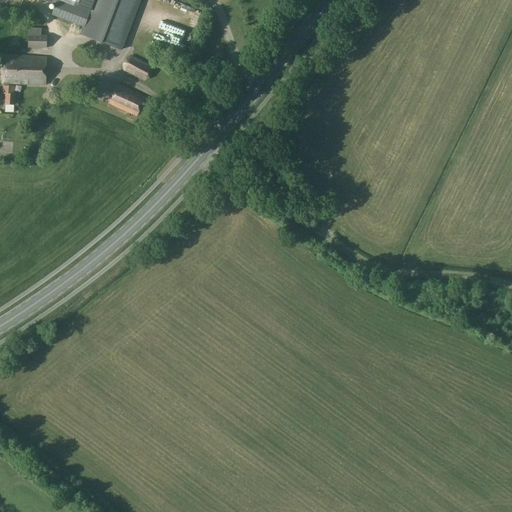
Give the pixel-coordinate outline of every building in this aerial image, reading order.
[(58,0),(57,5),(53,16),(83,27),(89,11),(59,0),(58,0)] [(59,0),(89,11),(93,0),(59,0)] [(84,28),(81,35),(121,50),(140,0),(94,0),(90,13),(84,28)] [(28,48),(47,49),(47,35),(29,35),(28,48)] [(14,86),(14,84),(30,85),(30,76),(28,76),(28,72),(18,72),(19,57),(3,56),(2,83),(3,83),(3,94),(4,94),(3,105),(17,105),(17,102),(15,102),(15,94),(14,94),(15,86),(14,86)] [(122,64),(124,71),(144,82),(150,80),(153,73),(152,66),(132,56),(125,58),(122,64)] [(19,57),(18,72),(28,72),(28,76),(30,76),(30,85),(45,85),(46,58),(19,57)] [(147,97),(118,84),(108,103),(136,117),(147,97)]
